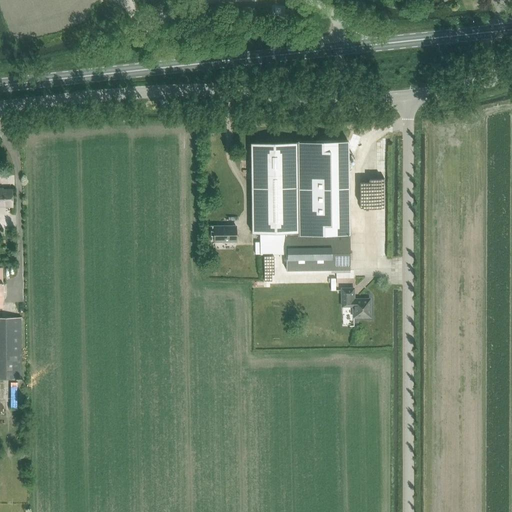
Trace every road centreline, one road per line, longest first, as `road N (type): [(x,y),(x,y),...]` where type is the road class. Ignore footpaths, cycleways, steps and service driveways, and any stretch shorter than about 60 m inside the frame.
road 1 (unclassified): [(408,511),(408,100)]
road 2 (unclassified): [(0,110),(174,93),(344,99)]
road 3 (secondary): [(342,49),(0,86)]
road 4 (unknown): [(408,121),(368,136),(351,176),(359,255),(408,278)]
road 5 (secondary): [(511,30),(342,49)]
